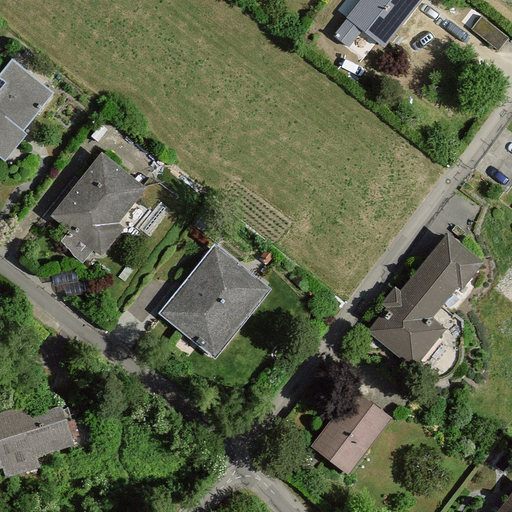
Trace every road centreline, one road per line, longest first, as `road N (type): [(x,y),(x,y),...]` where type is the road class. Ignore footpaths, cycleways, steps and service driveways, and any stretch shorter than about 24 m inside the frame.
road 1 (residential): [(511,95),(245,457)]
road 2 (residential): [(245,457),(0,259)]
